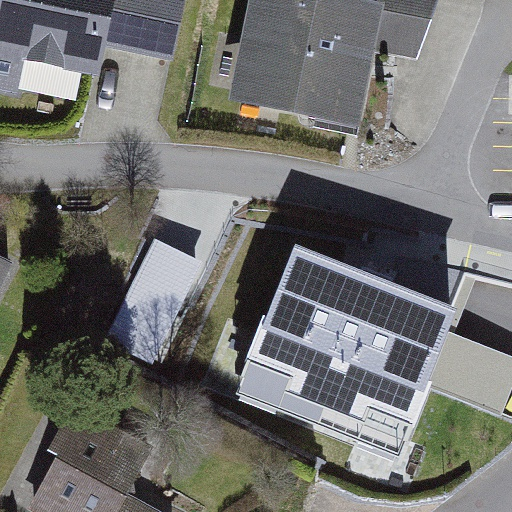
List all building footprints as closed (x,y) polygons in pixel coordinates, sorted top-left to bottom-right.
[(197,0),(0,0),(0,98),(26,105),(37,60),(97,74),(115,78),(122,52),(182,66),(197,0)] [(262,0),(241,98),(376,127),(391,58),(438,68),(452,0),(262,0)] [(0,327),(30,268),(0,253),(0,327)] [(429,323),(319,270),(281,348),(391,402),(429,323)] [(172,511),(146,499),(169,452),(84,411),(59,462),(66,466),(43,511),(172,511)]
